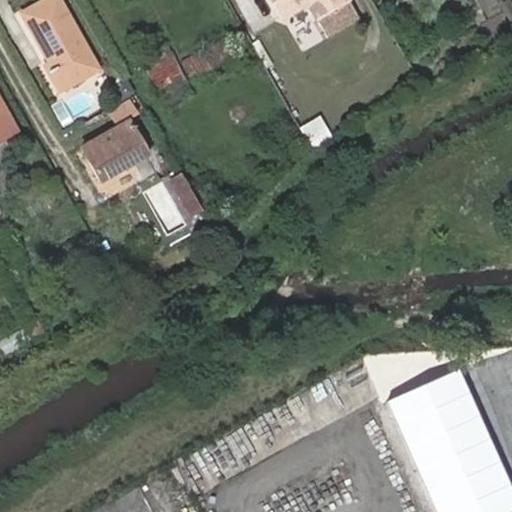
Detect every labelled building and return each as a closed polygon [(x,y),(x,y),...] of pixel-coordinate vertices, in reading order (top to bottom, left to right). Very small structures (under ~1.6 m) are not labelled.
[(44,58),(59,86),(96,68),(58,0),(34,0),(17,9),(44,58)] [(304,6),(313,0),(264,0),(275,18),(281,20),(304,6)] [(313,22),(346,2),(344,0),(313,0),(304,6),(313,22)] [(222,26),(176,52),(191,78),(237,53),(222,26)] [(156,33),(130,48),(150,83),(176,68),(156,33)] [(55,88),(59,86),(44,58),(40,60),(55,88)] [(0,127),(11,122),(0,100),(0,127)] [(124,120),(76,145),(94,178),(142,153),(124,120)] [(166,178),(176,195),(186,190),(176,171),(166,178)] [(187,217),(198,212),(186,190),(176,195),(187,217)]
